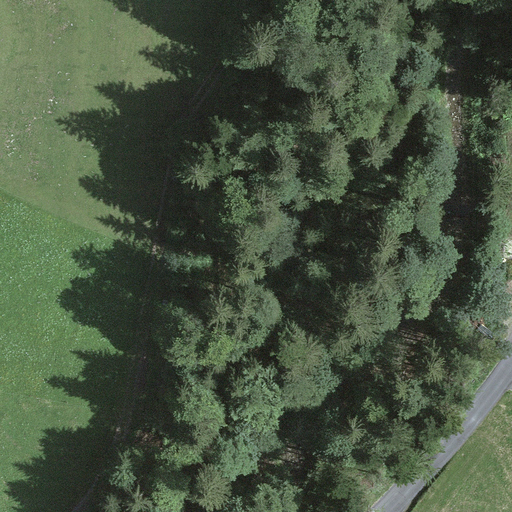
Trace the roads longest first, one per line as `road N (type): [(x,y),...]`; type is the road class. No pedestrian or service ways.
road 1 (track): [(80,511),(135,371),(167,175),(234,22),(236,0)]
road 2 (unclassified): [(511,353),(379,511)]
